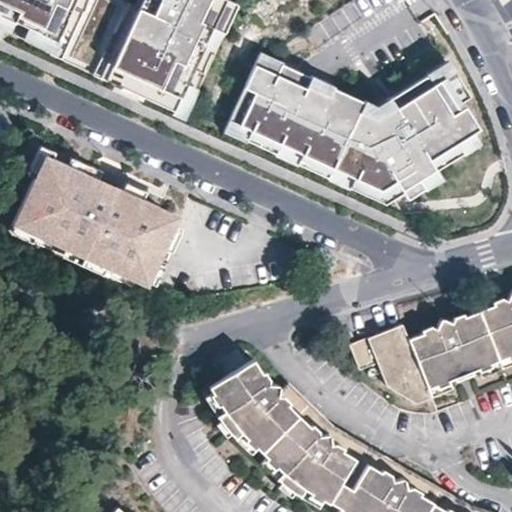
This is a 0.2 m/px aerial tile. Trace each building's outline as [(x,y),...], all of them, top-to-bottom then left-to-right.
[(0,0),(0,29),(59,57),(84,0),(0,0)] [(135,0),(101,75),(170,110),(168,114),(184,121),(235,3),(228,0),(135,0)] [(305,89),(254,66),(226,128),(383,197),(399,187),(407,199),(425,188),(427,191),(443,181),(435,167),(461,150),(464,155),(480,144),(454,104),(470,94),(447,60),(426,73),(433,83),(376,120),(360,112),(364,102),(310,77),(305,89)] [(57,159),(39,151),(30,172),(37,175),(43,161),(43,160),(54,165),(57,159)] [(160,212),(116,192),(111,201),(88,190),(92,182),(54,165),(43,160),(43,161),(37,175),(12,230),(136,287),(140,277),(151,282),(174,230),(156,221),(160,212)] [(104,187),(92,182),(88,190),(111,201),(116,192),(104,187)] [(476,313),(496,361),(511,354),(511,292),(507,294),(504,302),(500,300),(490,303),(490,307),(476,313)] [(405,340),(425,390),(460,375),(496,361),(476,313),(463,318),(461,314),(453,318),(450,325),(441,320),(437,322),(433,330),(428,328),(419,331),(419,335),(405,340)] [(399,326),(366,340),(376,365),(385,389),(413,405),(429,399),(425,390),(405,340),(399,326)] [(376,365),(366,340),(348,346),(357,371),(376,365)] [(276,396),(276,394),(277,388),(274,385),(266,384),(266,379),(261,372),(260,374),(251,360),(207,388),(222,413),(215,418),(223,428),(232,439),(239,434),(260,454),(296,416),(286,405),(286,402),(280,395),(276,396)] [(286,385),(276,394),(276,396),(280,395),(286,402),(286,405),(296,416),(307,428),(309,425),(317,432),(316,435),(324,435),(328,437),(329,446),(333,444),(340,450),(340,453),(353,459),(338,484),(350,491),(365,466),(378,473),(380,471),(389,477),(390,481),(398,479),(401,481),(404,488),(408,488),(417,494),(416,496),(430,503),(444,511),(445,509),(451,511),(481,511),(466,507),(400,469),(331,428),(305,403),(286,385)] [(307,428),(296,416),(260,454),(280,474),(275,480),(288,490),(298,497),(302,490),(327,504),(338,484),(353,459),(340,453),(340,450),(333,444),(329,446),(328,437),(324,435),(316,435),(317,432),(309,425),(307,428)] [(350,491),(338,484),(327,504),(341,511),(424,511),(430,503),(416,496),(417,494),(408,488),(404,488),(401,481),(398,479),(390,481),(389,477),(380,471),(378,473),(365,466),(350,491)] [(451,511),(445,509),(444,511),(430,503),(424,511),(451,511)]
